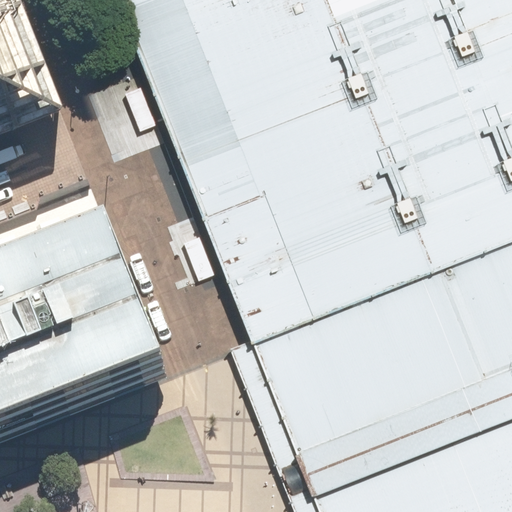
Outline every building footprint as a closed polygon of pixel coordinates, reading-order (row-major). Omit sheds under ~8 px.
[(0,0),(0,135),(62,110),(21,0),(0,0)] [(511,511),(511,0),(118,0),(148,82),(206,223),(256,351),(295,448),(310,486),(319,511),(511,511)] [(143,82),(128,87),(144,124),(158,119),(143,82)] [(0,251),(0,446),(169,380),(101,212),(0,251)] [(202,234),(188,240),(203,277),(217,271),(202,234)]
